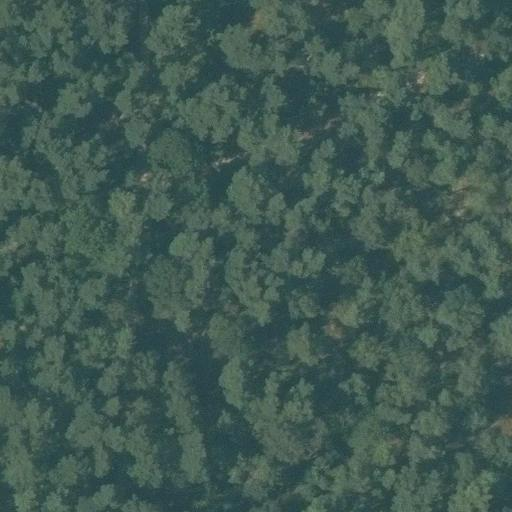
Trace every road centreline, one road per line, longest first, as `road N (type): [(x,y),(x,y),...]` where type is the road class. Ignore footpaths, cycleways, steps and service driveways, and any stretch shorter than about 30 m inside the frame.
road 1 (track): [(114,511),(132,194)]
road 2 (track): [(132,194),(135,0)]
